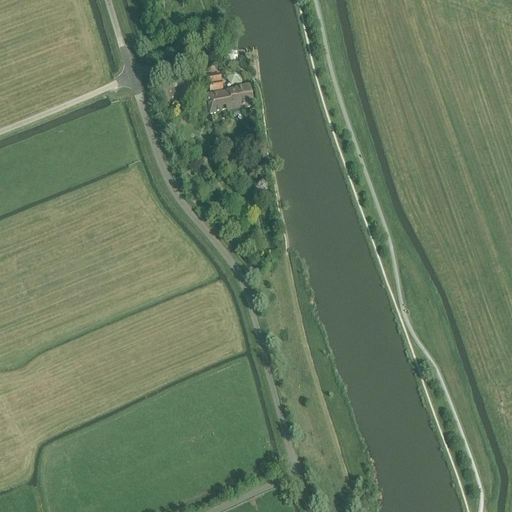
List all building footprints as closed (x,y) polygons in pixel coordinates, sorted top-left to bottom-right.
[(227,60),(236,63),(236,53),(226,55),(227,60)] [(207,68),(207,69),(207,70),(207,71),(208,71),(208,72),(209,72),(209,73),(210,73),(211,73),(211,74),(212,74),(213,74),(213,73),(214,73),(215,73),(215,72),(216,72),(216,71),(217,71),(217,70),(217,69),(217,68),(217,67),(216,66),(216,65),(215,65),(214,64),(213,64),(212,64),(211,64),(210,64),(209,64),(209,65),(208,65),(208,66),(207,67),(207,68)] [(226,78),(231,87),(242,84),(242,74),(233,70),(226,78)] [(209,94),(222,92),(219,76),(206,79),(209,94)] [(164,92),(183,85),(181,79),(155,89),(165,115),(180,109),(177,101),(169,104),(164,92)] [(209,116),(252,108),(249,88),(240,89),(240,90),(235,91),(236,93),(206,99),(209,116)]
